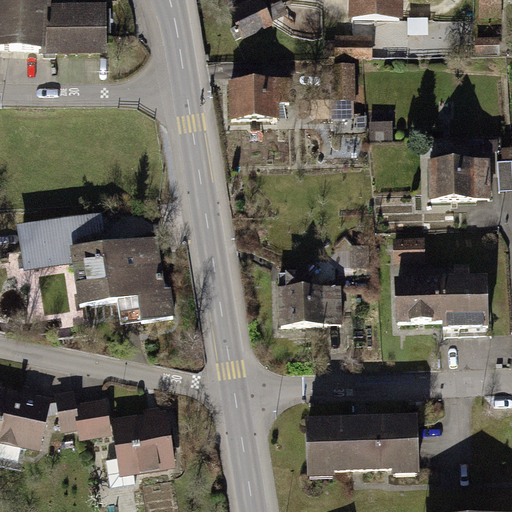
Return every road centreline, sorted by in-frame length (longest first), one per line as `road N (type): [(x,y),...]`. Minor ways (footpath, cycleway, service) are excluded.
road 1 (primary): [(236,393),(170,0)]
road 2 (residential): [(511,383),(236,393)]
road 3 (residential): [(0,346),(236,393)]
road 4 (primary): [(253,511),(236,393)]
